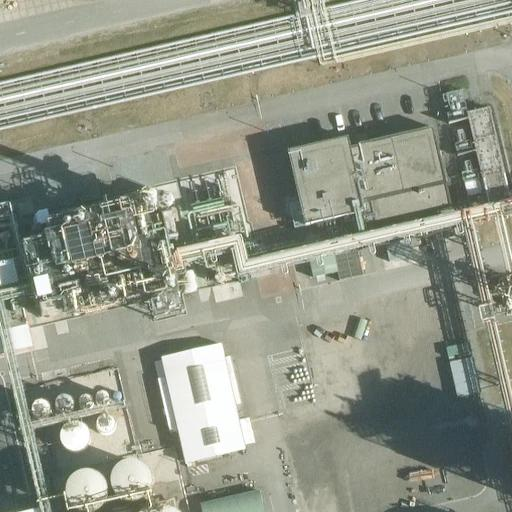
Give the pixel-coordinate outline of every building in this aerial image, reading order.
[(511,0),(360,0),(326,8),(296,15),(0,83),(0,131),(318,58),(320,66),(337,61),(338,65),(511,22),(511,0)] [(296,15),(326,8),(324,0),(299,0),(300,2),(293,4),(296,15)] [(353,106),(358,129),(394,121),(387,97),(353,106)] [(489,109),(467,114),(487,202),(509,197),(489,109)] [(347,139),(288,153),(305,226),(354,216),(359,215),(364,213),(363,204),(446,185),(433,129),(350,148),(347,139)] [(49,511),(31,431),(126,410),(124,406),(30,425),(14,354),(33,349),(23,304),(37,300),(39,307),(63,302),(66,318),(149,300),(154,319),(182,313),(173,273),(181,270),(179,263),(207,256),(208,256),(209,257),(211,264),(211,265),(212,266),(214,266),(215,266),(216,264),(214,257),(214,255),(215,255),(230,251),(244,248),(250,246),(242,212),(240,209),(238,208),(236,207),(234,206),(232,207),(229,198),(191,207),(192,213),(190,214),(189,214),(188,215),(187,217),(187,218),(195,248),(175,252),(176,255),(174,256),(174,257),(169,258),(165,241),(177,238),(172,215),(161,217),(157,194),(46,223),(49,234),(45,235),(46,241),(22,246),(19,236),(12,238),(10,231),(0,233),(0,357),(4,356),(39,511),(49,511)] [(511,253),(505,220),(511,218),(511,202),(364,237),(359,215),(354,216),(359,238),(247,263),(244,248),(230,251),(236,276),(237,278),(238,278),(239,278),(278,269),(279,269),(280,270),(282,277),(283,278),(284,278),(286,278),(286,276),(286,275),(285,269),(285,267),(286,266),(313,261),(314,261),(315,262),(317,269),(319,270),(321,269),(322,268),(322,267),(320,261),(320,260),(321,259),(362,250),(363,252),(410,241),(415,242),(420,242),(428,240),(436,235),(462,229),(509,435),(506,436),(511,455),(511,407),(488,300),(501,297),(503,307),(506,306),(506,308),(508,309),(509,309),(511,308),(511,306),(511,253)] [(188,272),(176,277),(183,293),(194,288),(188,272)] [(417,346),(405,300),(368,310),(379,355),(417,346)] [(270,345),(284,421),(324,413),(310,338),(270,345)] [(222,346),(161,360),(161,363),(155,364),(157,379),(165,378),(184,464),(244,450),(235,406),(242,404),(231,357),(224,359),(222,346)] [(475,360),(449,362),(451,399),(477,397),(475,360)] [(324,384),(330,411),(350,406),(344,380),(324,384)] [(99,431),(101,434),(104,435),(107,436),(111,435),(113,434),(115,431),(117,428),(117,425),(116,422),(115,420),(113,417),(110,416),(107,416),(103,417),(100,418),(98,421),(97,424),(97,428),(99,431)] [(89,446),(91,441),(91,436),(89,431),(86,427),(81,424),(76,424),(71,424),(67,427),(63,430),(61,435),(61,439),(62,444),(64,448),(68,451),(72,453),(77,454),(82,453),(86,450),(89,446)] [(139,427),(139,438),(162,437),(162,426),(139,427)] [(157,488),(157,483),(157,478),(155,474),(152,469),(149,466),(145,463),(140,461),(135,461),(130,461),(125,463),(121,465),(117,469),(114,473),(112,477),(112,482),(112,487),(113,492),(116,496),(119,500),(123,503),(127,505),(132,506),(136,506),(141,505),(146,503),(150,501),(153,497),(155,493),(157,488)] [(111,498),(111,493),(111,488),(109,483),(106,479),(103,475),(99,473),(94,471),(89,470),(84,471),(79,472),(75,475),(71,478),(68,482),(66,487),(66,492),(66,497),(67,502),(69,506),(73,510),(75,511),(100,511),(104,510),(107,507),(109,502),(111,498)] [(262,511),(258,490),(198,503),(200,511),(262,511)]
